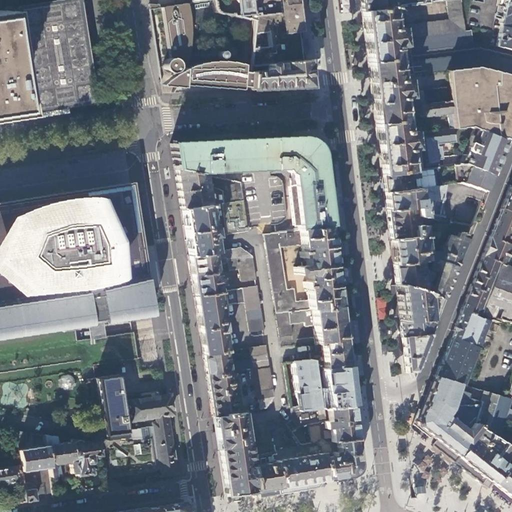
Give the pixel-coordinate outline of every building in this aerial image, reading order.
[(0,0),(0,49),(9,108),(26,105),(84,97),(69,0),(0,0)] [(228,0),(229,1),(234,0),(237,17),(253,20),(254,17),(259,16),(259,13),(253,13),(251,0),(228,0)] [(282,0),(284,13),(295,12),(294,0),(282,0)] [(358,0),(360,11),(387,8),(445,0),(446,0),(358,0)] [(464,31),(459,0),(446,0),(445,0),(448,19),(398,25),(398,29),(400,43),(410,42),(410,37),(464,31)] [(511,0),(496,0),(494,15),(500,16),(494,46),(511,50),(511,0)] [(174,72),(184,68),(186,61),(188,49),(190,38),(190,27),(189,15),(187,3),(162,7),(167,45),(169,58),(166,59),(163,61),(162,64),(162,68),(164,70),(168,72),(171,73),(174,72)] [(387,8),(360,11),(364,39),(366,62),(393,59),(392,48),(401,47),(400,43),(398,29),(389,29),(387,8)] [(299,32),(297,12),(295,12),(284,13),(259,16),(254,17),(253,20),(253,35),(267,34),(269,47),(252,48),(251,66),(267,64),(303,60),(299,32)] [(470,30),(464,31),(410,37),(410,42),(400,43),(401,47),(392,48),(393,59),(395,77),(404,76),(446,70),(476,67),(511,75),(511,60),(479,52),(410,60),(409,52),(467,45),(472,41),(470,30)] [(0,115),(10,114),(9,108),(0,49),(0,115)] [(393,59),(366,62),(370,92),(374,124),(401,120),(398,99),(407,98),(410,97),(409,91),(408,81),(405,82),(404,76),(395,77),(393,59)] [(184,68),(183,84),(241,89),(243,65),(239,63),(230,62),(218,60),(206,61),(197,63),(184,68)] [(266,70),(251,71),(248,89),(274,88),(279,88),(309,86),(307,74),(307,69),(306,60),(303,60),(267,64),(266,70)] [(511,75),(476,67),(446,70),(448,87),(449,100),(453,127),(468,125),(474,128),(505,139),(511,120),(511,75)] [(183,84),(184,68),(172,75),(160,84),(161,86),(176,87),(183,88),(183,84)] [(449,100),(448,87),(409,91),(410,97),(407,98),(408,106),(411,106),(449,100)] [(452,127),(453,127),(449,100),(411,106),(412,114),(413,114),(419,114),(420,116),(447,113),(448,128),(452,127)] [(401,120),(374,124),(377,149),(380,174),(412,170),(420,169),(416,132),(411,133),(411,131),(403,131),(401,120)] [(448,128),(416,132),(420,169),(436,167),(435,159),(440,158),(438,145),(435,145),(435,143),(453,141),(452,127),(448,128)] [(505,139),(474,128),(472,134),(470,134),(465,147),(465,148),(466,149),(467,150),(462,164),(463,164),(491,176),(499,154),(505,139)] [(246,140),(169,144),(173,169),(211,177),(211,172),(282,168),(282,171),(289,176),(296,230),(326,226),(317,152),(315,148),(312,144),(309,141),(305,139),(300,137),(296,137),(246,140)] [(487,185),(491,176),(463,164),(462,164),(453,165),(455,183),(461,182),(485,191),(487,185)] [(211,177),(173,169),(176,185),(179,209),(206,205),(208,205),(205,186),(220,189),(221,203),(241,200),(239,182),(211,177)] [(412,170),(380,174),(380,175),(382,192),(414,188),(412,170)] [(0,337),(17,335),(73,326),(83,324),(89,323),(102,321),(104,321),(129,317),(151,314),(149,303),(146,281),(145,279),(144,270),(144,269),(143,266),(143,264),(141,253),(139,241),(135,214),(130,182),(119,183),(83,189),(48,194),(46,195),(44,195),(42,195),(0,201),(0,337)] [(443,184),(422,187),(423,198),(410,199),(411,206),(412,215),(413,215),(438,220),(443,184)] [(511,211),(511,186),(509,185),(504,197),(500,207),(511,211)] [(422,187),(414,188),(382,192),(383,194),(384,210),(411,206),(410,199),(423,198),(422,187)] [(471,226),(480,200),(474,198),(472,205),(464,203),(458,222),(471,226)] [(208,205),(206,205),(208,226),(217,226),(218,235),(245,231),(241,200),(221,203),(208,205)] [(206,205),(179,209),(183,233),(184,240),(209,236),(218,235),(217,226),(208,226),(206,205)] [(412,215),(411,206),(384,210),(385,214),(388,239),(420,235),(419,233),(418,224),(414,225),(413,215),(412,215)] [(511,232),(511,211),(500,207),(495,219),(489,236),(507,244),(511,234),(511,232)] [(288,311),(311,309),(336,306),(331,264),(326,226),(296,230),(262,233),(274,313),(288,311)] [(433,232),(419,233),(420,235),(388,239),(389,246),(391,263),(418,261),(422,261),(432,260),(433,258),(435,251),(422,251),(420,240),(434,239),(433,232)] [(461,251),(468,234),(456,232),(454,237),(447,234),(441,251),(458,258),(461,251)] [(511,258),(511,256),(508,255),(511,243),(511,234),(507,244),(489,236),(486,244),(481,255),(509,266),(511,258)] [(209,236),(184,240),(185,247),(187,256),(211,252),(210,244),(209,236)] [(239,248),(223,250),(225,264),(226,270),(237,268),(239,281),(254,279),(250,256),(239,248)] [(223,250),(215,251),(216,261),(217,266),(225,264),(223,250)] [(455,266),(458,258),(441,251),(440,250),(439,253),(435,251),(433,258),(455,266)] [(211,252),(187,256),(187,260),(190,276),(216,272),(226,270),(225,264),(217,266),(216,261),(211,262),(210,253),(211,253),(211,252)] [(511,266),(509,266),(481,255),(473,275),(460,309),(488,320),(489,317),(508,324),(509,321),(511,321),(511,266)] [(455,266),(433,258),(432,260),(422,261),(423,264),(425,267),(429,268),(429,269),(436,272),(431,286),(426,284),(423,292),(421,291),(421,293),(442,300),(449,283),(455,266)] [(418,261),(391,263),(392,273),(394,284),(421,293),(421,291),(418,261)] [(216,272),(190,276),(190,280),(192,295),(215,292),(219,291),(216,272)] [(421,293),(394,284),(397,316),(398,322),(420,319),(433,322),(438,310),(442,300),(421,293)] [(248,331),(262,329),(255,286),(241,288),(243,302),(248,331)] [(241,288),(224,291),(226,304),(243,302),(241,288)] [(215,292),(192,295),(197,322),(202,355),(224,351),(221,331),(223,331),(221,321),(219,322),(215,292)] [(376,298),(378,319),(386,318),(385,297),(376,298)] [(336,306),(311,309),(313,324),(316,351),(322,351),(324,367),(343,365),(337,312),(336,306)] [(311,309),(288,311),(289,319),(289,323),(304,322),(304,326),(313,324),(311,309)] [(488,320),(460,309),(454,324),(456,324),(450,338),(440,363),(438,365),(437,368),(438,369),(435,376),(458,383),(462,384),(488,320)] [(288,311),(274,313),(275,320),(289,319),(288,311)] [(289,319),(275,320),(276,328),(290,326),(289,323),(289,319)] [(431,328),(433,322),(420,319),(398,322),(399,328),(400,337),(429,334),(431,328)] [(290,326),(276,328),(278,336),(291,334),(290,326)] [(422,351),(429,334),(400,337),(402,353),(404,372),(414,371),(422,351)] [(224,351),(202,355),(203,361),(205,377),(231,373),(247,370),(267,367),(265,352),(248,355),(249,360),(226,364),(224,351)] [(316,351),(309,352),(310,359),(311,369),(324,367),(322,351),(316,351)] [(324,367),(311,369),(310,359),(290,361),(297,406),(292,407),(292,412),(348,404),(344,368),(343,365),(324,367)] [(350,395),(349,387),(350,387),(347,365),(343,365),(344,368),(348,404),(352,404),(351,394),(350,395)] [(267,367),(247,370),(248,383),(254,383),(258,409),(264,408),(272,397),(267,367)] [(231,373),(205,377),(208,392),(212,416),(237,413),(231,373)] [(161,475),(175,473),(166,415),(170,414),(167,395),(124,401),(124,403),(120,403),(118,389),(116,374),(94,378),(103,432),(110,478),(141,473),(155,471),(155,470),(160,469),(161,475)] [(458,383),(435,376),(433,375),(424,398),(420,410),(415,422),(429,434),(435,437),(457,455),(480,427),(472,423),(479,402),(466,398),(468,394),(455,390),(458,383)] [(510,398),(482,390),(479,402),(472,423),(480,427),(498,438),(504,419),(507,408),(510,398)] [(292,412),(289,412),(290,419),(296,427),(317,424),(319,437),(325,441),(330,441),(352,438),(349,417),(348,404),(292,412)] [(415,422),(420,410),(417,409),(410,427),(425,439),(429,434),(415,422)] [(237,413),(212,416),(213,423),(213,427),(216,450),(245,445),(245,443),(241,419),(240,412),(237,413)] [(296,427),(290,431),(299,444),(313,442),(319,437),(317,424),(296,427)] [(511,455),(511,446),(509,445),(498,438),(480,427),(457,455),(490,481),(492,482),(511,455)] [(24,432),(12,430),(15,449),(27,447),(26,442),(24,432)] [(42,435),(30,433),(31,441),(32,447),(43,445),(42,435)] [(43,445),(47,467),(48,477),(53,476),(52,467),(51,467),(50,465),(68,462),(69,464),(67,464),(69,473),(75,472),(70,441),(54,443),(53,436),(42,435),(43,445)] [(457,455),(435,437),(430,444),(452,462),(457,455)] [(332,455),(321,457),(324,479),(349,474),(351,473),(354,470),(355,467),(355,465),(354,449),(353,442),(352,438),(330,441),(332,455)] [(70,441),(75,472),(75,475),(88,474),(87,463),(89,462),(88,456),(97,455),(95,443),(70,439),(70,441)] [(27,447),(15,449),(19,471),(47,467),(43,445),(32,447),(31,441),(26,442),(27,447)] [(245,445),(216,450),(223,495),(229,494),(230,502),(239,500),(238,493),(246,492),(252,491),(248,465),(246,449),(252,448),(254,446),(254,442),(245,443),(245,445)] [(299,457),(273,461),(278,495),(313,489),(315,486),(317,485),(319,485),(322,481),(322,479),(324,479),(321,457),(319,446),(313,442),(299,444),(297,445),(299,457)] [(257,464),(248,465),(252,491),(256,490),(257,490),(258,498),(278,495),(273,461),(271,454),(256,456),(257,464)] [(490,481),(457,455),(452,462),(486,487),(490,481)] [(511,497),(511,455),(492,482),(511,497)] [(0,484),(17,482),(15,465),(0,466),(0,484)] [(28,486),(21,487),(24,503),(34,501),(32,485),(30,485),(30,484),(28,484),(28,486)] [(77,486),(78,494),(89,492),(88,485),(77,486)] [(8,505),(21,503),(19,494),(8,497),(8,505)] [(185,511),(184,502),(122,511),(185,511)]
